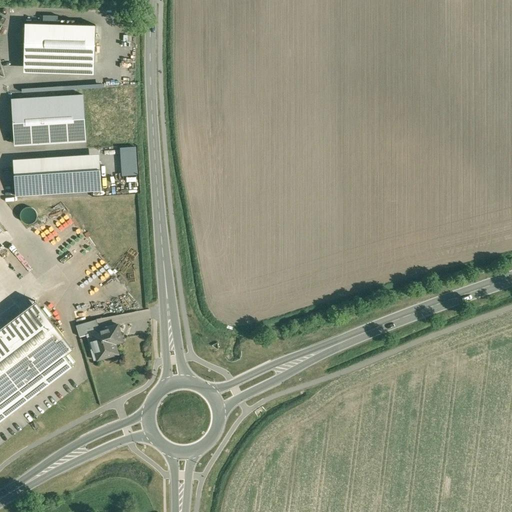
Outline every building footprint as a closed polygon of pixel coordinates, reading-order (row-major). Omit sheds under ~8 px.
[(95,25),(25,23),(24,74),(94,76),(95,25)] [(83,95),(12,99),(15,145),(86,141),(83,95)] [(99,154),(13,160),(15,178),(14,179),(14,180),(14,183),(14,185),(15,186),(16,195),(101,189),(99,154)] [(36,298),(0,325),(0,417),(72,362),(64,352),(72,346),(36,298)] [(96,319),(76,326),(79,337),(90,334),(90,333),(100,330),(96,319)] [(100,330),(90,333),(90,334),(97,360),(118,354),(113,339),(121,336),(118,325),(100,330)]
